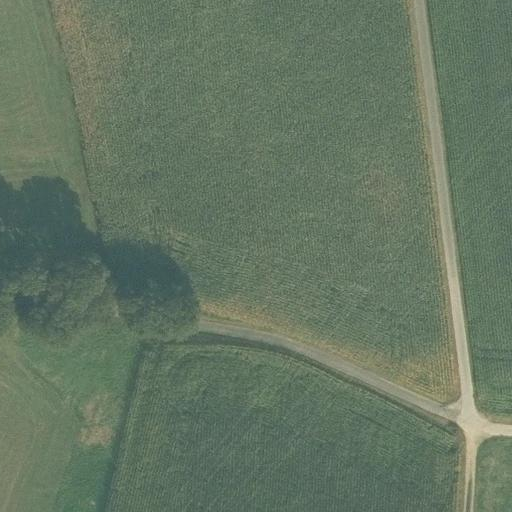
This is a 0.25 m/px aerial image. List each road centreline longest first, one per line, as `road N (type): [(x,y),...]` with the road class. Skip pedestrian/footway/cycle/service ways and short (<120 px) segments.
road 1 (track): [(0,301),(253,339),(306,353),(471,429),(511,432)]
road 2 (track): [(419,0),(471,429),(466,511)]
